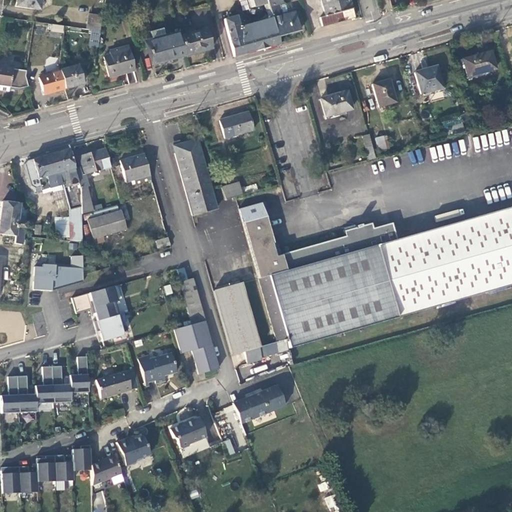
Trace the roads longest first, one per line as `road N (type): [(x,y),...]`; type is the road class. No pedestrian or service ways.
road 1 (residential): [(147,98),(229,382)]
road 2 (secondary): [(376,36),(147,98)]
road 3 (secondary): [(147,98),(0,139)]
road 4 (secondary): [(511,0),(376,36)]
